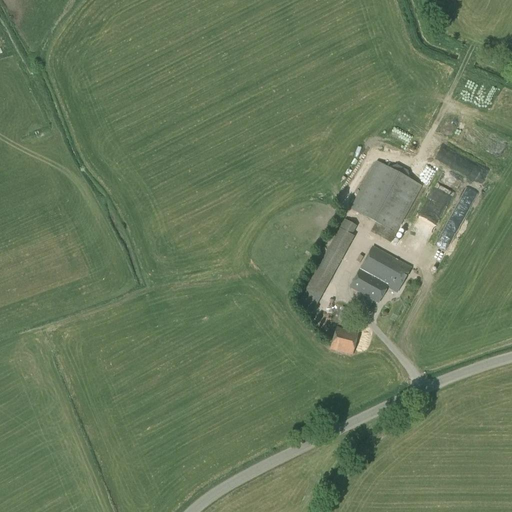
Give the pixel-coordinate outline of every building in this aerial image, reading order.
[(390,244),(421,187),(377,162),(350,209),(375,224),(370,233),(390,244)] [(443,179),(429,212),(443,219),(456,189),(451,186),(452,183),(443,179)] [(458,238),(478,188),(470,185),(449,235),(458,238)] [(312,313),(321,298),(354,237),(352,235),(357,227),(344,220),(306,290),(297,304),(312,313)] [(437,244),(435,248),(446,253),(448,248),(437,244)] [(396,293),(410,268),(372,247),(359,270),(349,287),(378,303),(386,288),(396,293)] [(421,260),(424,255),(413,248),(410,253),(421,260)] [(347,323),(351,310),(335,306),(331,319),(347,323)] [(352,356),(358,333),(336,327),(330,350),(352,356)]
